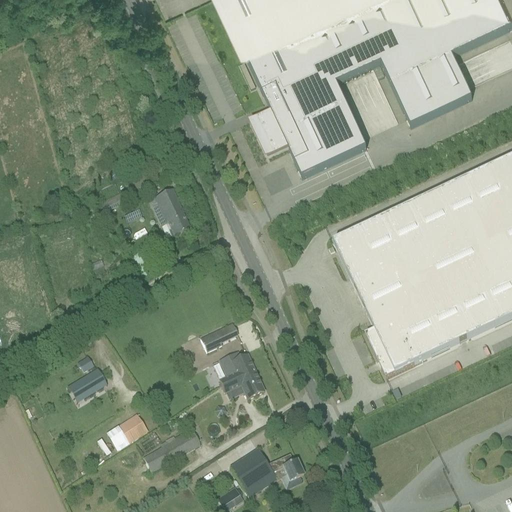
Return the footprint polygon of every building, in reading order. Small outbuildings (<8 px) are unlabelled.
[(511,18),(503,0),(217,0),(270,113),(272,112),(275,118),(255,127),(259,137),(258,138),(262,147),(264,147),(269,157),(289,147),(291,153),(289,154),(302,182),(366,152),(337,88),(381,68),(410,131),(472,103),(467,93),(456,68),(452,60),(511,32),(511,18)] [(365,338),(386,382),(511,322),(511,162),(333,246),(374,333),(365,338)] [(151,194),(143,176),(132,181),(140,199),(151,194)] [(95,220),(131,203),(127,193),(90,210),(95,220)] [(174,241),(189,233),(171,194),(154,202),(164,223),(167,221),(169,226),(168,227),(174,241)] [(128,250),(135,262),(154,251),(147,238),(128,250)] [(222,348),(215,335),(200,342),(206,355),(222,348)] [(240,385),(256,378),(247,359),(240,361),(237,355),(218,364),(226,381),(219,384),(221,389),(231,384),(232,387),(234,386),(233,383),(238,381),(240,385)] [(82,363),(88,373),(93,369),(87,359),(82,363)] [(74,386),(84,402),(103,390),(93,374),(74,386)] [(247,403),(263,395),(256,378),(240,385),(238,381),(233,383),(234,386),(232,387),(231,384),(221,389),(225,397),(241,389),(247,403)] [(147,434),(136,418),(117,430),(128,446),(147,434)] [(162,450),(143,461),(151,476),(200,448),(190,431),(174,440),(173,439),(165,443),(165,444),(160,447),(162,450)] [(288,485),(303,479),(296,464),(293,465),(289,458),(268,468),(257,453),(229,471),(248,500),(277,482),(278,483),(286,479),(288,485)] [(235,489),(243,503),(247,501),(239,487),(235,489)] [(234,491),(216,502),(221,510),(231,504),(235,510),(243,504),(234,491)]
